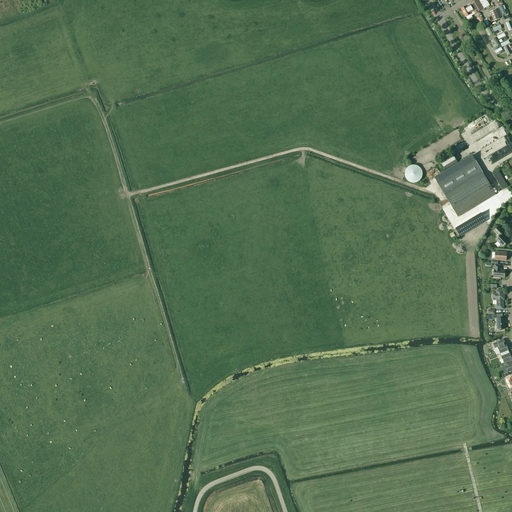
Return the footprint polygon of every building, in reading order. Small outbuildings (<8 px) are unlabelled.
[(461,9),(465,17),(466,17),(467,19),(468,19),(469,19),(472,17),(471,16),(483,9),(488,6),(484,0),(476,0),(469,4),(466,6),(461,9)] [(499,19),(495,10),(489,12),(493,21),(499,19)] [(487,27),(481,31),(483,35),(485,33),(487,36),(491,34),(487,27)] [(495,47),(499,44),(493,38),(490,41),(495,47)] [(501,49),(500,48),(493,51),(496,57),(500,55),(498,52),(502,50),(505,56),(509,53),(506,47),(501,49)] [(484,126),(481,120),(464,128),(467,134),(484,126)] [(482,155),(483,157),(494,151),(492,149),(489,151),(488,148),(483,151),(480,153),(478,150),(475,152),(478,157),(482,155)] [(457,163),(452,154),(439,161),(445,170),(457,163)] [(459,217),(496,195),(490,185),(491,185),(488,180),(487,181),(476,163),(472,156),(441,175),(435,178),(459,217)] [(409,179),(411,181),(414,182),(416,181),(419,180),(421,178),(422,176),(422,173),(422,170),(420,167),(417,166),(414,165),(411,166),(408,167),(407,169),(406,172),(406,175),(407,177),(409,179)] [(498,171),(493,174),(502,190),(507,186),(498,171)] [(456,229),(461,237),(487,221),(482,213),(456,229)] [(505,239),(501,235),(503,233),(498,227),(494,231),(498,236),(495,239),(500,245),(501,244),(503,246),(507,242),(504,239),(505,239)] [(506,253),(495,252),(494,260),(505,261),(506,253)] [(504,278),(505,270),(499,270),(499,268),(500,269),(500,265),(494,265),(493,277),(504,278)] [(502,293),(502,290),(496,290),(496,293),(492,294),(492,300),(496,300),(497,309),(503,309),(502,300),(504,300),(503,293),(502,293)] [(504,322),(505,322),(505,318),(502,318),(502,314),(492,315),(493,319),(496,319),(497,329),(505,329),(504,322)] [(497,347),(500,353),(508,350),(506,343),(505,344),(503,339),(493,344),(495,348),(497,347)] [(500,353),(504,363),(511,360),(509,353),(508,350),(500,353)]
